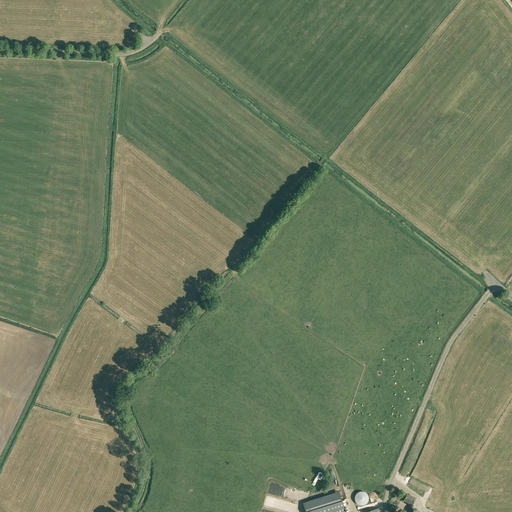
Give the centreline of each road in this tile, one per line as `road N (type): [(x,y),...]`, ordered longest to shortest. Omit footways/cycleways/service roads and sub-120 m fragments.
road 1 (track): [(132,511),(146,462),(127,384),(235,271)]
road 2 (unclassified): [(386,511),(390,482),(454,336),(497,284),(511,295)]
road 3 (unclassified): [(0,49),(118,54),(163,30)]
